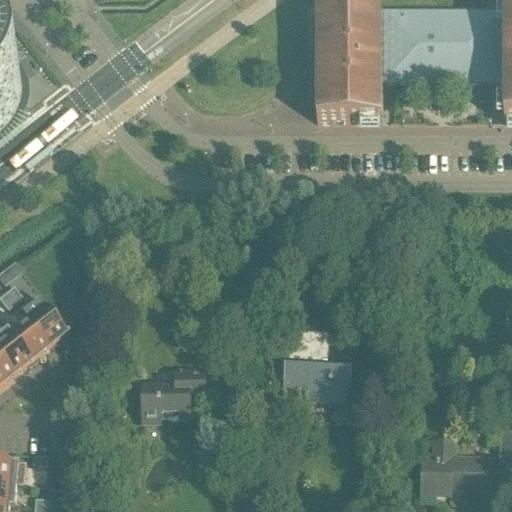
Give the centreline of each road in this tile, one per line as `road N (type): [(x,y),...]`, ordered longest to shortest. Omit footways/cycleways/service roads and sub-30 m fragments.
road 1 (residential): [(34,0),(41,32),(141,158),(168,180),(199,188),(511,186)]
road 2 (residential): [(511,145),(201,143),(169,122),(79,0)]
